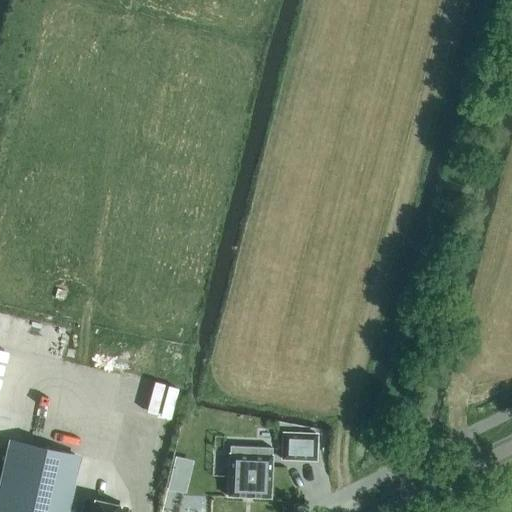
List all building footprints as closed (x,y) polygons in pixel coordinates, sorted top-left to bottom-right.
[(73,383),(77,371),(24,354),(21,366),(73,383)] [(124,400),(162,407),(168,374),(130,367),(124,400)] [(0,383),(28,389),(30,381),(0,374),(0,383)] [(317,461),(318,434),(282,432),(281,459),(317,461)] [(0,511),(60,511),(74,449),(15,436),(0,505),(0,511)] [(230,454),(228,496),(269,498),(271,456),(230,454)] [(85,511),(122,511),(123,509),(89,500),(85,511)]
